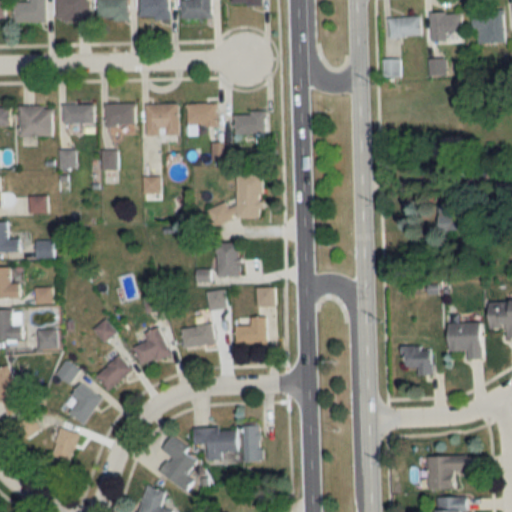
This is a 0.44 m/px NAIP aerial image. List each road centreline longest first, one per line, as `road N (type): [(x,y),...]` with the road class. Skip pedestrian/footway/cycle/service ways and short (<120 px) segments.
road 1 (secondary): [(369,421),(351,0)]
road 2 (residential): [(96,511),(126,431),(154,405),(194,389),(304,384)]
road 3 (secondary): [(359,511),(352,302),(329,280),(300,296)]
road 4 (residential): [(0,64),(243,57)]
road 5 (secondary): [(293,61),(300,296)]
road 6 (secondary): [(300,296),(307,511)]
road 7 (residential): [(369,421),(449,417),(511,391)]
